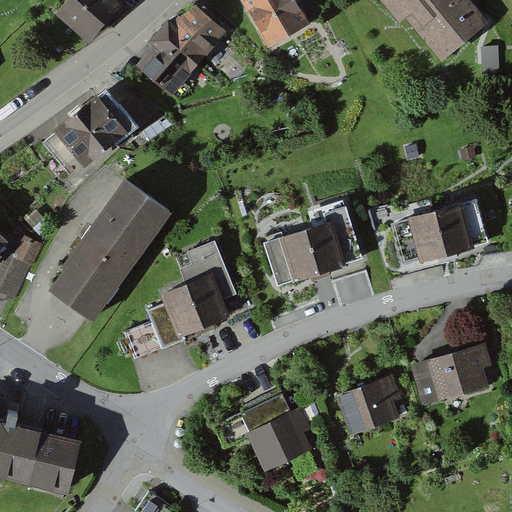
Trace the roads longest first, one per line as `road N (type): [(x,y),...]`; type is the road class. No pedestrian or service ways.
road 1 (residential): [(138,434),(203,383),(289,340),(386,304),(511,274)]
road 2 (residential): [(0,127),(160,0)]
road 3 (residential): [(15,353),(138,434)]
road 4 (residential): [(138,434),(237,511)]
